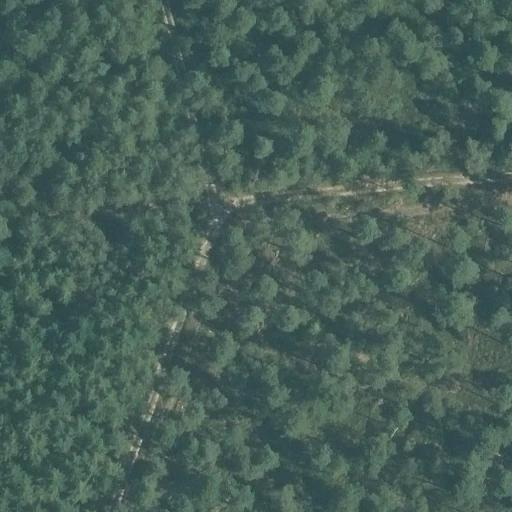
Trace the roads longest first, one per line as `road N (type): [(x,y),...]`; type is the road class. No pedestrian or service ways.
road 1 (track): [(162,0),(211,225),(109,511)]
road 2 (track): [(0,223),(511,175)]
